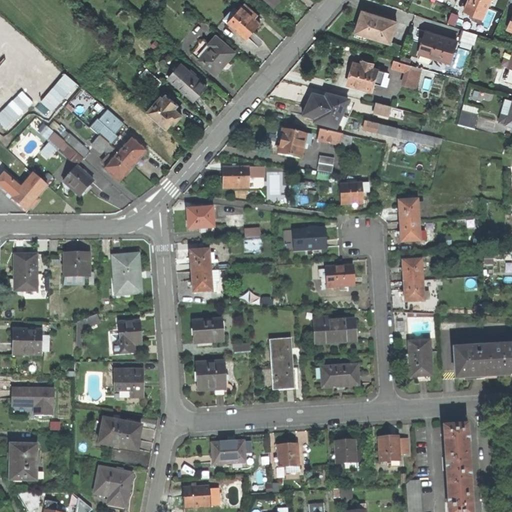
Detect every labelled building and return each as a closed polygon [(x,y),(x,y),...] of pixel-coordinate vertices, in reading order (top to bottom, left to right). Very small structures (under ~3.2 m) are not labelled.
[(481,24),(491,0),(468,0),(464,10),(474,15),(473,20),(481,24)] [(254,30),(261,22),(255,17),(257,15),(245,3),(236,14),(232,11),(224,19),(246,39),(254,30)] [(357,32),(390,43),(397,22),(363,11),(360,21),(357,32)] [(454,26),(459,14),(452,11),(447,23),(454,26)] [(451,63),(458,42),(427,31),(424,42),(420,53),(423,54),(421,61),(445,69),(447,62),(451,63)] [(476,36),(463,31),(460,39),(473,43),(476,36)] [(191,53),(216,74),(225,63),(235,52),(217,36),(209,44),(204,39),(191,53)] [(387,58),(394,60),(400,62),(404,47),(392,43),(387,58)] [(465,69),(470,50),(460,47),(454,66),(465,69)] [(416,85),(421,68),(400,62),(394,60),(392,67),(409,73),(406,82),(416,85)] [(348,83),(372,91),(374,83),(381,85),(385,72),(372,68),(373,64),(364,61),(363,66),(354,63),(351,73),(348,83)] [(181,63),(169,77),(195,100),(200,94),(207,86),(195,76),(197,74),(192,69),(190,71),(181,63)] [(157,87),(162,81),(147,67),(141,74),(157,87)] [(424,89),(431,90),(433,78),(425,77),(424,89)] [(165,127),(171,120),(174,122),(178,117),(181,113),(174,107),(177,103),(166,94),(163,98),(161,95),(147,111),(165,127)] [(310,102),(308,107),(349,118),(353,109),(346,107),(348,102),(326,96),(324,100),(312,97),(310,102)] [(511,100),(505,99),(498,121),(511,125),(511,100)] [(372,112),(400,120),(403,111),(375,104),(372,112)] [(316,120),(314,123),(336,130),(337,127),(344,129),(349,118),(308,107),(305,113),(303,117),(316,120)] [(458,125),(475,130),(480,115),(462,110),(458,125)] [(90,128),(100,137),(133,166),(140,158),(146,151),(131,138),(128,142),(121,135),(119,137),(97,119),(90,128)] [(415,158),(418,145),(433,148),(436,138),(365,121),(363,129),(376,132),(376,133),(396,138),(392,152),(415,158)] [(310,145),(312,137),(305,136),(306,134),(284,129),(281,142),(279,154),(301,159),(304,144),(310,145)] [(317,141),(341,145),(343,135),(320,130),(317,141)] [(49,139),(72,161),(79,154),(64,140),(55,132),(49,139)] [(70,133),(64,140),(79,154),(85,159),(91,153),(70,133)] [(100,137),(92,144),(100,153),(103,151),(108,156),(104,161),(108,165),(105,168),(120,181),(127,173),(133,166),(100,137)] [(318,171),(333,173),(336,158),(321,156),(318,171)] [(77,166),(64,181),(81,197),(87,190),(94,182),(77,166)] [(250,188),(249,167),(223,168),(223,179),(224,189),(250,188)] [(0,179),(0,186),(13,198),(22,188),(5,174),(0,179)] [(13,198),(12,199),(26,211),(31,206),(33,208),(37,204),(40,201),(37,199),(48,187),(34,174),(22,188),(13,198)] [(356,205),(364,204),(363,193),(370,192),(369,183),(364,183),(362,183),(340,184),(341,206),(356,205)] [(399,211),(400,222),(419,221),(418,200),(399,202),(399,211)] [(189,230),(215,228),(213,208),(188,210),(188,220),(189,230)] [(401,243),(420,242),(419,221),(400,222),(401,233),(401,243)] [(325,228),(293,231),(294,252),(327,250),(326,238),(325,228)] [(245,238),(260,237),(259,229),(244,230),(245,238)] [(191,262),(192,273),(211,271),(219,271),(219,259),(214,259),(214,253),(210,253),(210,250),(191,252),(191,262)] [(15,293),(37,293),(37,252),(15,252),(15,277),(15,293)] [(89,252),(64,252),(65,276),(61,276),(61,287),(85,286),(85,277),(89,277),(89,252)] [(140,252),(111,254),(114,296),(143,294),(140,252)] [(403,271),(404,282),(423,281),(421,260),(402,261),(403,271)] [(353,266),(327,267),(327,279),(323,280),(323,285),(328,285),(328,289),(354,287),(354,276),(353,266)] [(193,293),(213,292),(211,271),(192,273),(193,283),(193,293)] [(405,303),(424,302),(423,281),(404,282),(404,294),(405,303)] [(89,328),(99,324),(96,316),(86,320),(89,328)] [(315,345),(356,342),(355,332),(354,320),(330,322),(330,318),(313,319),(315,345)] [(79,332),(89,328),(86,320),(76,324),(75,347),(79,347),(79,332)] [(194,344),(223,343),(222,320),(193,321),(194,331),(194,344)] [(140,322),(119,324),(120,345),(113,345),(114,356),(135,356),(134,346),(142,346),(141,333),(140,322)] [(13,357),(42,357),(42,327),(13,327),(13,345),(13,357)] [(294,391),(291,340),(273,341),(276,392),(283,391),(294,391)] [(410,360),(411,377),(431,376),(429,342),(409,343),(410,360)] [(511,345),(502,346),(504,377),(511,376),(511,345)] [(477,378),(504,377),(502,346),(454,349),(456,379),(477,378)] [(226,390),(224,363),(196,364),(197,379),(197,392),(226,390)] [(340,388),(358,386),(357,366),(321,368),(322,389),(340,388)] [(143,371),(113,372),(113,392),(129,392),(129,399),(144,399),(143,384),(143,371)] [(50,418),(50,408),(54,408),(54,387),(12,387),(12,400),(12,408),(32,408),(32,417),(50,418)] [(141,428),(104,420),(98,445),(136,452),(138,442),(141,428)] [(469,424),(446,426),(448,447),(449,471),(472,470),(469,424)] [(378,432),(379,440),(392,439),(392,431),(378,432)] [(379,440),(376,440),(378,463),(399,462),(398,450),(398,439),(395,439),(392,439),(379,440)] [(9,480),(37,481),(38,442),(9,442),(9,480)] [(213,465),(230,465),(231,471),(252,470),(250,443),(244,444),(243,442),(228,443),(211,445),(213,465)] [(345,442),(333,443),(334,466),(345,465),(345,470),(356,470),(354,442),(345,442)] [(290,446),(276,447),(278,470),(288,469),(289,474),(299,474),(298,445),(290,446)] [(132,475),(99,469),(93,495),(109,498),(107,505),(125,509),(129,491),(132,475)] [(474,511),(472,470),(449,471),(451,491),(452,511),(474,511)] [(409,482),(405,486),(406,511),(420,511),(418,482),(409,482)] [(184,510),(210,508),(210,504),(219,504),(218,490),(209,491),(209,487),(183,489),(183,500),(184,510)]
